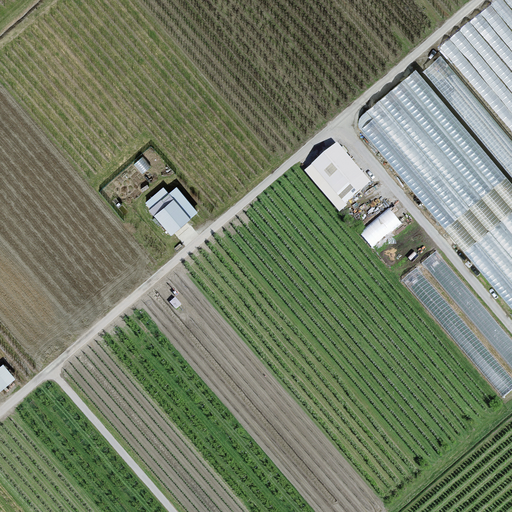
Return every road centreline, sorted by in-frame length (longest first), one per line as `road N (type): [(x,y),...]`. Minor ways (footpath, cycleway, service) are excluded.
road 1 (unclassified): [(339,121),(0,412)]
road 2 (unclassified): [(339,121),(511,325)]
road 3 (track): [(174,511),(50,369)]
road 4 (unclassified): [(480,0),(339,121)]
